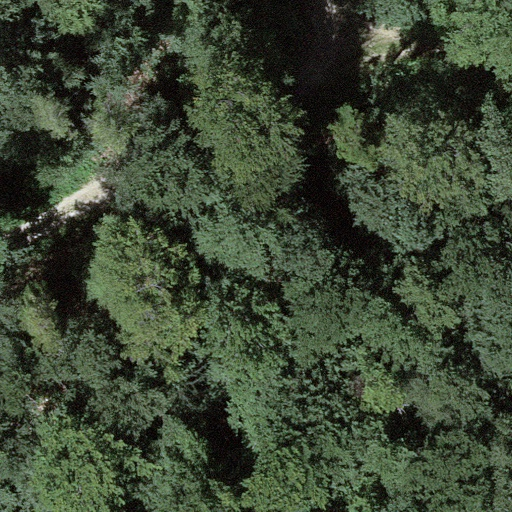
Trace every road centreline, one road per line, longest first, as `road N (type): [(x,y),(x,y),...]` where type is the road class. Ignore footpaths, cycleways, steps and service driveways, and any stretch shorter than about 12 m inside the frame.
road 1 (track): [(0,228),(358,14)]
road 2 (track): [(336,0),(358,14),(477,37),(511,35)]
